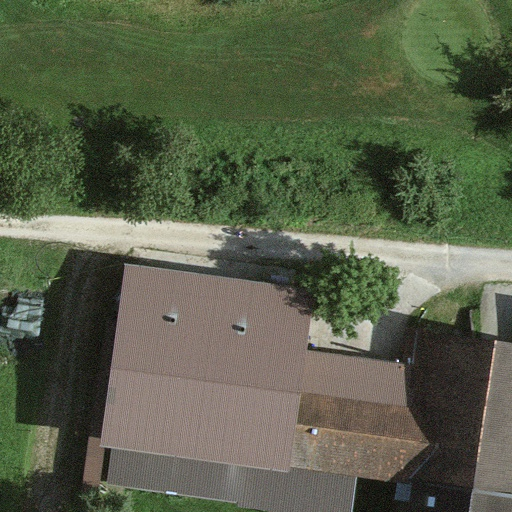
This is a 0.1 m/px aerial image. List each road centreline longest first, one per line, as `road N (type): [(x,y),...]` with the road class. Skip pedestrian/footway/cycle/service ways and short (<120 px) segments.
road 1 (track): [(0,225),(511,261)]
road 2 (track): [(27,511),(47,460),(70,312),(93,230)]
